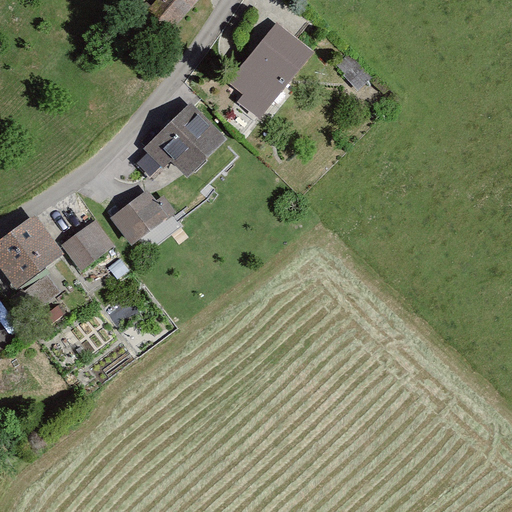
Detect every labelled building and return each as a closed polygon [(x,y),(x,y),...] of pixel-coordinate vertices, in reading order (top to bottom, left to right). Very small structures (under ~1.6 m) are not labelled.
[(156,0),(149,9),(174,30),(199,0),(156,0)] [(287,32),(240,83),(285,124),(332,73),(287,32)] [(206,108),(165,149),(200,183),(240,142),(206,108)] [(156,192),(120,221),(146,253),(181,224),(156,192)] [(123,256),(100,227),(71,249),(49,222),(2,258),(34,299),(78,264),(91,281),(123,256)] [(0,355),(29,332),(0,297),(0,355)]
